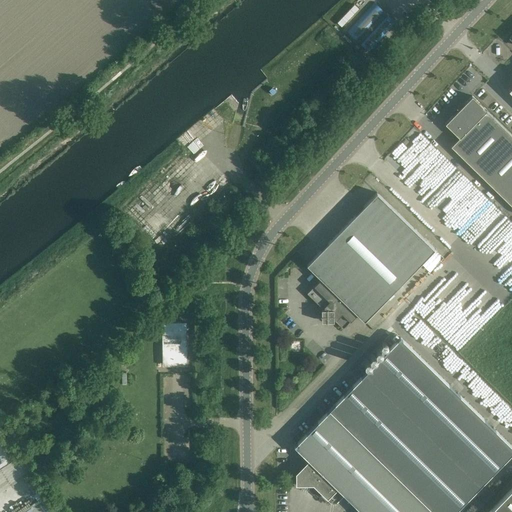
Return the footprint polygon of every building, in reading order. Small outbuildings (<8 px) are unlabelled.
[(374,2),(347,31),(369,52),(396,23),(374,2)] [(354,4),(337,23),(341,26),(358,8),(354,4)] [(511,134),(472,96),(445,123),(459,137),(451,146),(511,205),(511,134)] [(190,136),(187,139),(194,147),(197,144),(190,136)] [(364,321),(435,249),(377,193),(307,265),(321,279),(307,293),(323,309),(321,309),(321,321),(334,321),(334,319),(343,328),(357,314),(364,321)] [(186,315),(180,305),(176,307),(182,318),(186,315)] [(167,351),(167,366),(187,365),(186,322),(156,322),(156,338),(162,338),(163,351),(167,351)] [(338,488),(362,511),(454,511),(511,453),(511,446),(400,337),(294,446),(309,460),(296,473),(296,485),(313,485),(327,499),(338,488)] [(511,511),(511,487),(487,511),(511,511)] [(299,511),(300,499),(279,499),(278,511),(299,511)]
